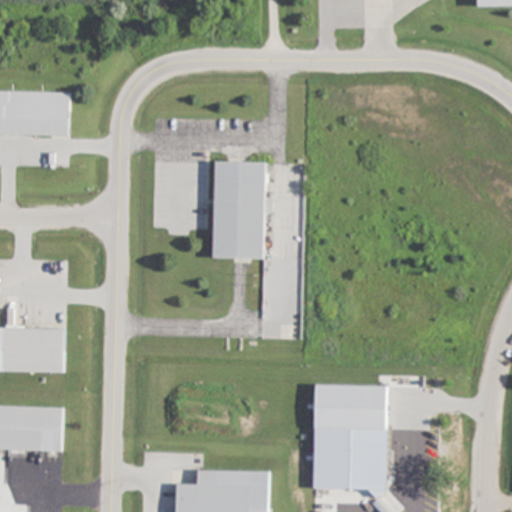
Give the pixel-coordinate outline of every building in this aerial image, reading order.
[(0,135),(71,136),(71,92),(0,91),(0,135)] [(267,163),(216,163),(214,259),(266,259),(267,163)] [(0,371),(66,372),(67,328),(0,327),(0,371)] [(316,430),(388,430),(389,385),(316,385),(316,430)] [(65,407),(0,405),(0,450),(65,451),(65,407)] [(178,511),(271,511),(272,471),(199,471),(199,483),(179,483),(178,511)]
